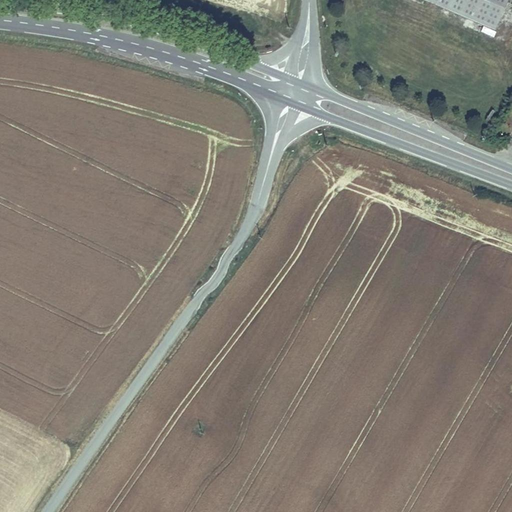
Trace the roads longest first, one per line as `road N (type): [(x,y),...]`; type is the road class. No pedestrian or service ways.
road 1 (unclassified): [(50,511),(240,238),(263,179)]
road 2 (primary): [(0,24),(134,48),(255,87)]
road 3 (primary): [(254,64),(149,27),(0,1)]
road 4 (primary): [(511,168),(321,91)]
road 5 (primary): [(331,117),(511,187)]
